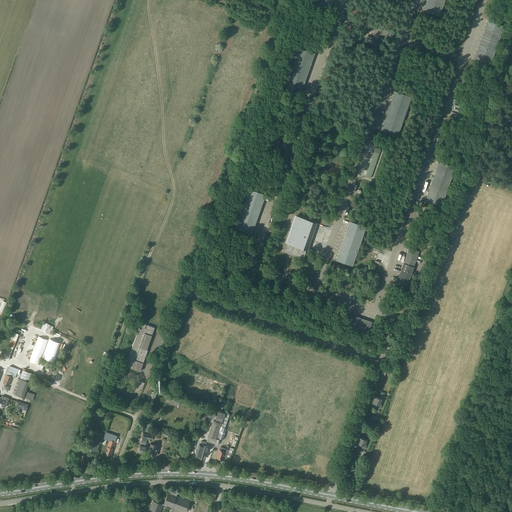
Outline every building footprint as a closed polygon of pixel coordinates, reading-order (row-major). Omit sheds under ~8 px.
[(315,0),(314,3),(330,9),(333,0),(315,0)] [(439,16),(445,0),(427,0),(423,11),(439,16)] [(504,26),(488,20),(475,59),(478,60),(491,65),(504,26)] [(285,86),(301,92),(315,53),(299,48),(285,86)] [(411,97),(395,91),(382,130),(398,136),(411,97)] [(459,116),(467,118),(470,110),(462,108),(459,116)] [(271,143),(278,146),(281,138),(273,135),(271,143)] [(376,147),(366,176),(371,178),(381,149),(376,147)] [(455,167),(439,162),(425,200),(442,206),(455,167)] [(236,228),(252,233),(265,195),(249,189),(236,228)] [(292,230),(291,230),(284,251),(304,258),(307,247),(315,223),(296,216),(292,230)] [(336,260),(352,266),(366,227),(350,221),(336,260)] [(409,248),(404,263),(414,267),(419,251),(409,248)] [(404,263),(397,281),(407,285),(414,267),(404,263)] [(349,314),(345,325),(368,333),(369,331),(370,329),(369,329),(372,322),(371,322),(349,314)] [(44,323),(42,329),(50,333),(53,334),(55,330),(52,328),(53,327),(44,323)] [(125,366),(140,371),(146,354),(145,353),(146,349),(147,350),(155,328),(147,325),(146,329),(145,329),(146,325),(141,323),(125,366)] [(14,332),(9,345),(14,347),(19,334),(14,332)] [(9,360),(13,349),(8,347),(4,358),(9,360)] [(3,383),(10,385),(13,386),(19,369),(10,366),(3,383)] [(20,378),(18,378),(13,394),(24,398),(29,382),(32,373),(23,370),(20,378)] [(372,403),(374,403),(373,406),(380,408),(382,404),(380,403),(382,399),(375,396),(372,403)] [(28,404),(16,400),(14,406),(23,409),(22,413),(25,414),(28,404)] [(211,407),(205,405),(199,421),(205,423),(208,413),(215,415),(216,411),(210,409),(211,407)] [(213,420),(208,436),(222,441),(226,428),(223,427),(224,424),(226,425),(229,414),(219,411),(217,416),(222,418),(220,422),(213,420)] [(78,456),(80,456),(78,462),(83,464),(87,448),(98,450),(102,434),(92,431),(88,446),(81,444),(80,451),(81,451),(80,454),(79,453),(78,456)] [(107,449),(105,454),(110,456),(113,449),(115,442),(117,436),(109,433),(109,434),(106,433),(104,438),(110,440),(107,449)] [(365,449),(367,445),(365,444),(367,440),(360,437),(357,443),(359,444),(358,447),(365,449)] [(147,439),(142,438),(141,444),(140,444),(139,453),(144,454),(145,450),(146,445),(147,439)] [(206,443),(201,441),(200,444),(199,444),(196,456),(199,457),(200,458),(204,459),(208,447),(205,446),(206,443)] [(145,450),(149,451),(149,453),(157,455),(158,450),(156,450),(157,445),(150,443),(150,446),(146,445),(145,450)] [(229,449),(221,447),(217,458),(222,459),(223,456),(226,457),(229,449)] [(164,504),(172,508),(173,507),(186,511),(190,502),(177,497),(178,496),(177,496),(174,495),(175,492),(171,490),(170,493),(168,493),(164,504)] [(153,501),(149,511),(148,511),(159,511),(163,505),(153,501)]
